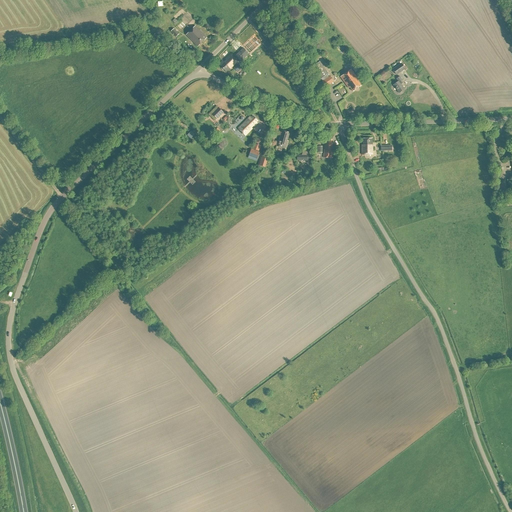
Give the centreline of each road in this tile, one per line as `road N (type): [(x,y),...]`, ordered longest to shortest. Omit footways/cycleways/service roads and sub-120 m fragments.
road 1 (tertiary): [(76,511),(13,371),(11,313),(56,202),(198,70)]
road 2 (unclassified): [(510,511),(433,312),(371,212),(340,125)]
road 3 (tertiary): [(340,125),(511,119)]
road 4 (tertiary): [(198,70),(284,115),(340,125)]
road 5 (track): [(261,6),(340,125)]
